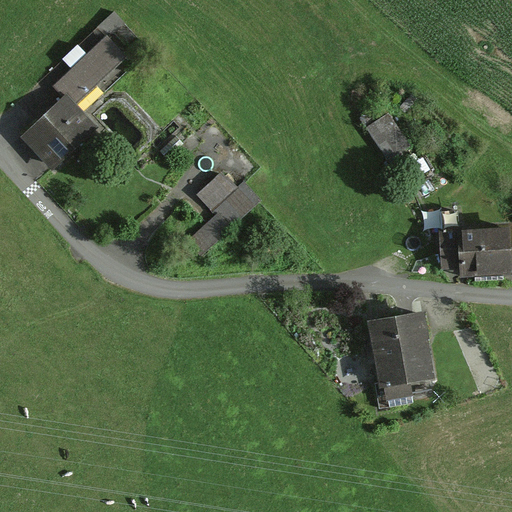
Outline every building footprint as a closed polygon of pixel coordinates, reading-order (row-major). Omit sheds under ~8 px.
[(139,56),(117,33),(61,85),(73,98),(31,136),(60,167),(106,125),(86,104),(139,56)] [(392,104),(368,119),(393,157),(417,143),(392,104)] [(265,198),(240,172),(229,182),(221,174),(199,196),(214,211),(182,242),(201,261),(265,198)] [(511,276),(511,225),(442,230),(445,269),(463,268),(464,280),(511,276)] [(424,312),(369,323),(381,385),(436,375),(424,312)]
